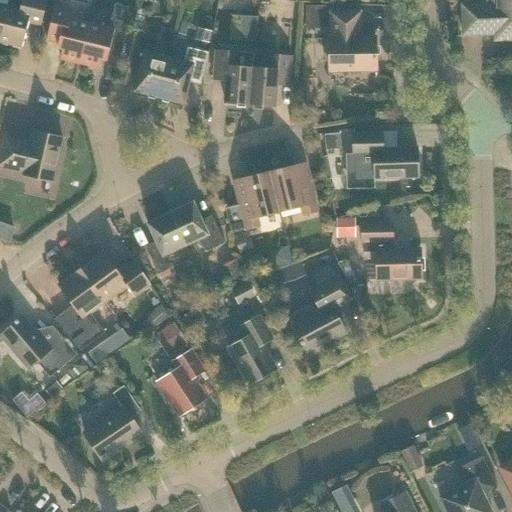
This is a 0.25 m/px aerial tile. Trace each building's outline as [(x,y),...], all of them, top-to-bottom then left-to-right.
[(22,0),(20,9),(9,7),(0,43),(22,48),(28,23),(41,26),(47,0),(22,0)] [(511,0),(498,0),(498,4),(463,6),(464,27),(466,27),(466,35),(499,33),(499,36),(505,36),(505,39),(511,38),(511,0)] [(0,42),(0,43),(9,7),(0,4),(0,42)] [(108,55),(120,58),(133,8),(115,4),(109,30),(90,25),(80,63),(99,68),(102,59),(107,60),(108,55)] [(58,47),(58,48),(63,49),(60,59),(80,63),(90,25),(70,20),(73,11),(55,6),(46,44),(58,47)] [(325,6),(305,6),(306,25),(325,25),(325,6)] [(137,9),(135,20),(143,22),(146,11),(137,9)] [(360,38),(360,14),(332,14),(332,39),(329,39),(330,71),(377,71),(376,38),(360,38)] [(159,97),(169,58),(154,54),(158,40),(135,34),(128,61),(142,64),(135,91),(159,97)] [(184,62),(169,58),(159,97),(183,104),(190,77),(201,79),(208,53),(188,48),(184,62)] [(226,81),(225,103),(250,105),(253,68),(239,67),(240,53),(216,51),(214,80),(226,81)] [(250,105),(275,107),(276,85),(289,86),(292,57),(267,55),(266,69),(253,68),(250,105)] [(307,79),(300,78),(298,92),(305,93),(307,79)] [(0,165),(25,171),(24,175),(53,182),(63,138),(34,132),(31,144),(6,138),(0,161),(0,165)] [(382,132),(353,133),(353,155),(356,155),(356,179),(418,177),(417,148),(383,149),(382,132)] [(342,151),(341,138),(324,139),(325,152),(342,151)] [(318,212),(305,164),(269,172),(279,212),(301,206),(304,215),(318,212)] [(234,181),(240,205),(226,209),(232,233),(260,226),(257,217),(279,212),(269,172),(234,181)] [(193,202),(170,213),(186,245),(200,239),(206,252),(225,243),(214,220),(204,225),(193,202)] [(186,245),(170,213),(148,223),(158,246),(148,251),(159,274),(169,269),(163,256),(186,245)] [(355,215),(337,216),(337,236),(356,235),(355,215)] [(363,242),(364,252),(376,252),(377,280),(403,279),(410,286),(418,279),(421,279),(421,250),(391,250),(390,242),(392,242),(392,224),(362,225),(362,242),(363,242)] [(235,240),(240,253),(250,250),(245,237),(235,240)] [(81,269),(105,302),(127,286),(134,296),(150,285),(135,261),(118,273),(103,253),(81,269)] [(236,258),(222,265),(230,281),(245,273),(236,258)] [(105,302),(81,269),(59,285),(74,305),(57,318),(81,350),(104,333),(90,314),(105,302)] [(307,352),(345,332),(333,308),(351,299),(339,276),(310,291),(320,311),(318,312),(316,309),(313,307),(310,306),(307,306),(304,307),(294,313),(292,315),(291,318),(291,321),(293,325),(307,352)] [(238,305),(255,297),(248,283),(231,292),(238,305)] [(152,313),(159,323),(169,316),(162,306),(152,313)] [(197,306),(184,314),(194,332),(208,323),(197,306)] [(37,362),(50,377),(77,354),(58,333),(46,343),(23,316),(0,335),(0,336),(28,369),(37,362)] [(248,338),(229,348),(249,383),(274,369),(260,345),(271,339),(259,317),(242,326),(248,338)] [(174,322),(154,334),(168,356),(187,343),(174,322)] [(89,350),(97,361),(109,353),(102,342),(89,350)] [(157,381),(180,417),(207,399),(194,378),(204,371),(191,350),(174,361),(178,368),(157,381)] [(81,356),(72,364),(80,374),(90,366),(81,356)] [(43,387),(51,396),(62,387),(54,378),(43,387)] [(123,408),(84,433),(103,460),(142,434),(131,417),(141,411),(124,386),(113,393),(123,408)] [(413,445),(400,451),(411,473),(424,467),(413,445)] [(491,511),(483,494),(497,487),(482,457),(456,470),(464,486),(440,498),(447,511),(491,511)] [(511,461),(500,468),(511,490),(511,461)] [(331,489),(338,504),(348,499),(341,484),(331,489)] [(11,511),(0,503),(0,487),(1,486),(0,485),(0,511),(11,511)] [(414,511),(405,493),(381,505),(385,511),(414,511)]
